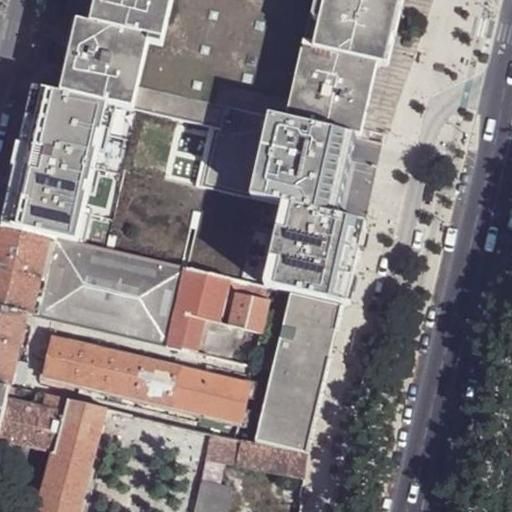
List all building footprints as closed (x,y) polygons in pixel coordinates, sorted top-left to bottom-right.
[(377,68),(393,0),(103,0),(103,2),(97,27),(90,26),(84,24),(80,42),(67,96),(111,106),(220,130),(225,110),(340,136),(353,139),(369,67),(377,68)] [(95,0),(90,26),(97,27),(103,2),(103,0),(95,0)] [(400,0),(393,0),(377,68),(384,70),(400,0)] [(68,60),(60,95),(67,96),(80,42),(84,24),(76,22),(68,60)] [(369,67),(353,139),(360,141),(377,68),(369,67)] [(67,96),(60,95),(30,88),(0,223),(0,227),(78,245),(111,106),(67,96)] [(220,130),(111,106),(78,245),(264,288),(280,208),(207,190),(220,130)] [(225,110),(220,130),(207,190),(280,208),(321,217),(340,136),(225,110)] [(264,288),(277,291),(290,294),(344,306),(360,227),(321,217),(280,208),(264,288)] [(78,245),(0,227),(0,308),(28,315),(253,367),(269,301),(274,303),(277,291),(264,288),(78,245)] [(331,359),(344,306),(290,294),(255,444),(307,456),(331,359)] [(0,385),(10,388),(28,315),(0,308),(0,385)] [(242,422),(250,386),(49,339),(40,375),(242,422)] [(0,385),(0,438),(8,401),(10,388),(0,385)] [(10,388),(8,401),(13,402),(16,389),(10,388)] [(0,441),(28,448),(53,454),(54,454),(71,402),(46,396),(43,410),(13,402),(8,401),(0,438),(0,441)] [(80,511),(109,411),(71,402),(54,454),(53,454),(40,503),(37,511),(80,511)] [(214,511),(228,464),(240,466),(245,442),(215,435),(196,511),(214,511)] [(255,444),(245,442),(240,466),(306,482),(309,457),(307,456),(255,444)]
